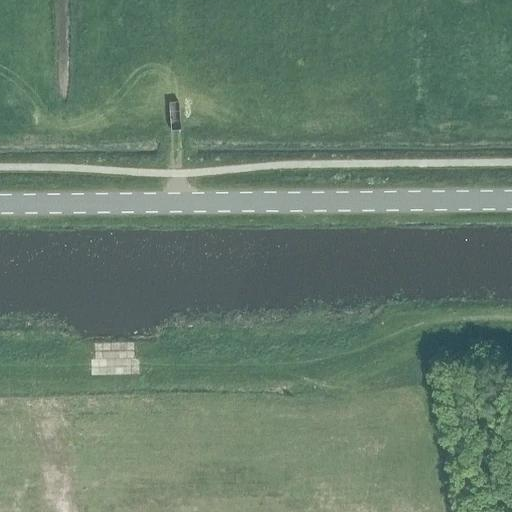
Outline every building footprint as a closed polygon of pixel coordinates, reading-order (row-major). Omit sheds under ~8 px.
[(100,455),(100,465),(113,465),(113,473),(143,473),(143,410),(113,410),(113,455),(100,455)] [(143,473),(143,476),(173,476),(173,468),(186,468),(186,458),(173,458),(173,410),(143,410),(143,473)] [(200,410),(200,478),(231,478),(231,466),(244,466),(244,456),(231,456),(231,410),(200,410)] [(257,455),(257,465),(270,465),(270,473),(300,473),(300,410),(270,410),(270,455),(257,455)] [(300,473),(300,476),(330,476),(330,468),(343,468),(343,458),(330,458),(330,410),(300,410),(300,473)] [(355,456),(355,466),(369,466),(369,478),(399,478),(399,410),(369,410),(369,456),(355,456)]
